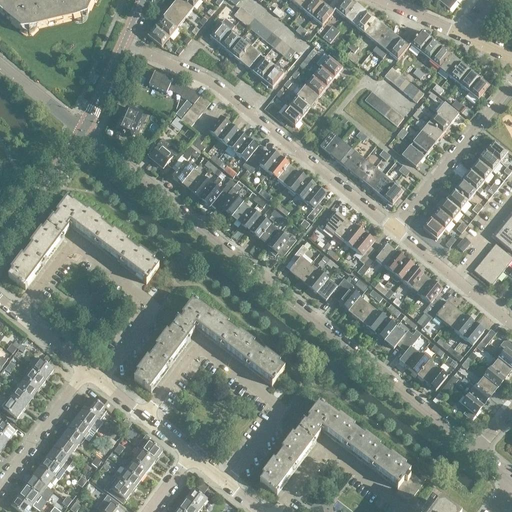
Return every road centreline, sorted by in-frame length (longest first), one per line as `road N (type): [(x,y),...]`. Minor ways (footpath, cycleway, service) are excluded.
road 1 (residential): [(475,451),(83,130)]
road 2 (residential): [(391,230),(236,97),(123,43)]
road 3 (residential): [(18,316),(74,242),(157,305),(98,379)]
road 4 (residential): [(145,414),(199,344),(281,411),(226,485)]
road 5 (residential): [(391,230),(511,84)]
road 6 (residential): [(278,511),(325,445),(407,511)]
road 7 (tertiary): [(0,245),(83,130)]
road 8 (residential): [(0,483),(83,368)]
road 9 (residential): [(511,58),(383,0)]
